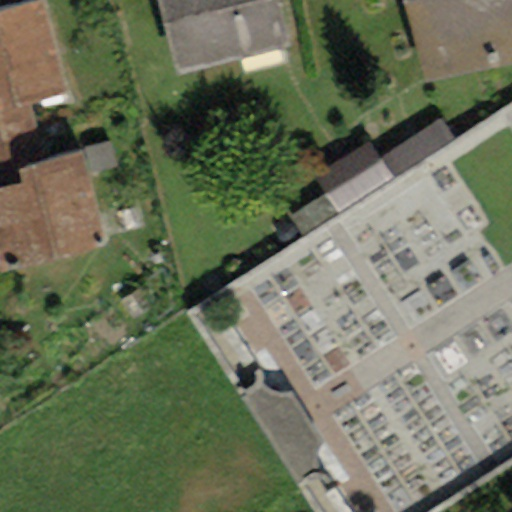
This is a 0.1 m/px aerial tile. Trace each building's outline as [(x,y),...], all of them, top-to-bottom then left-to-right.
[(43,0),(33,0),(0,9),(0,163),(42,152),(29,102),(68,92),(43,0)] [(156,0),(175,76),(286,50),(273,0),(156,0)] [(511,0),(402,0),(422,87),(511,66),(511,0)] [(288,217),(302,238),(453,140),(440,120),(380,159),(369,143),(315,178),(325,193),(288,217)] [(22,182),(0,188),(0,270),(103,244),(80,155),(19,171),(22,182)]
